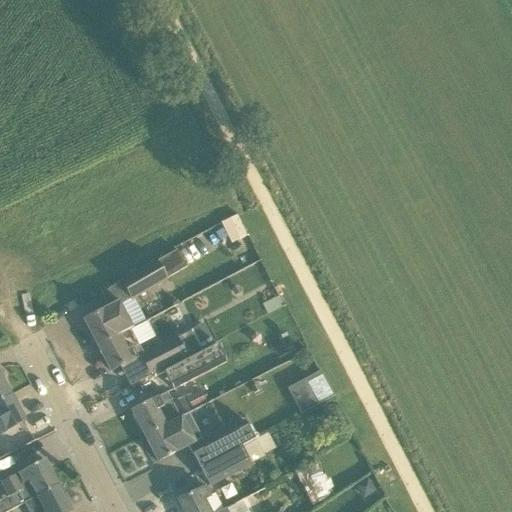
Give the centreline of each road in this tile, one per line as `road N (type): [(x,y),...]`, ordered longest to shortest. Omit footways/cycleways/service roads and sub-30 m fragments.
road 1 (track): [(422,511),(158,0)]
road 2 (residential): [(113,511),(24,335)]
